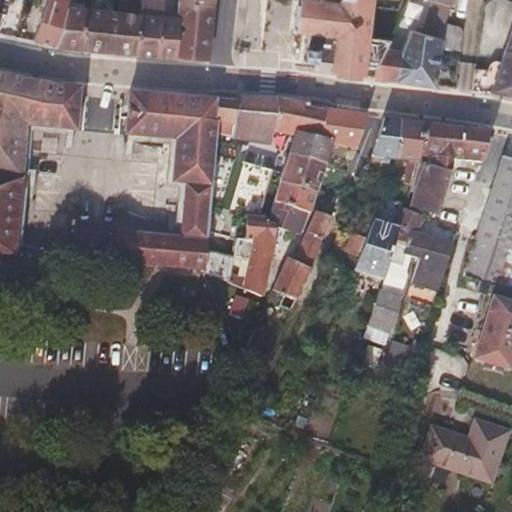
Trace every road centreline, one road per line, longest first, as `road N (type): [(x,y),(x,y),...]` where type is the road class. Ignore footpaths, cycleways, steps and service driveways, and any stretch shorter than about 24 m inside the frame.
road 1 (tertiary): [(511,116),(223,78)]
road 2 (tertiary): [(223,78),(0,54)]
